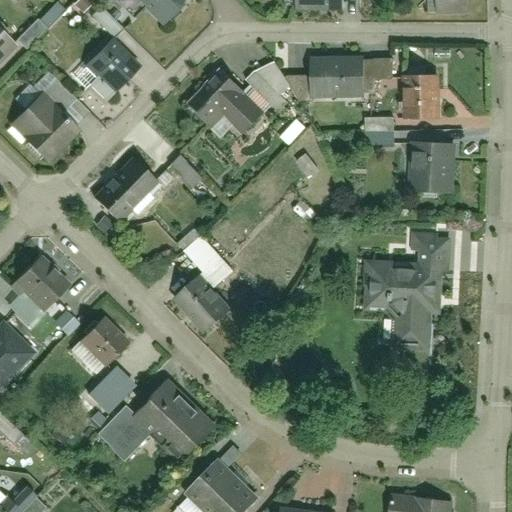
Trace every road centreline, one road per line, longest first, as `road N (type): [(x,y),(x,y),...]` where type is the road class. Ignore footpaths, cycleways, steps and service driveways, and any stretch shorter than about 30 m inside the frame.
road 1 (residential): [(46,196),(213,365),(278,415),(350,447),(496,463)]
road 2 (residential): [(511,18),(394,30),(218,29)]
road 3 (residential): [(511,179),(496,463)]
road 4 (residential): [(218,29),(46,196)]
